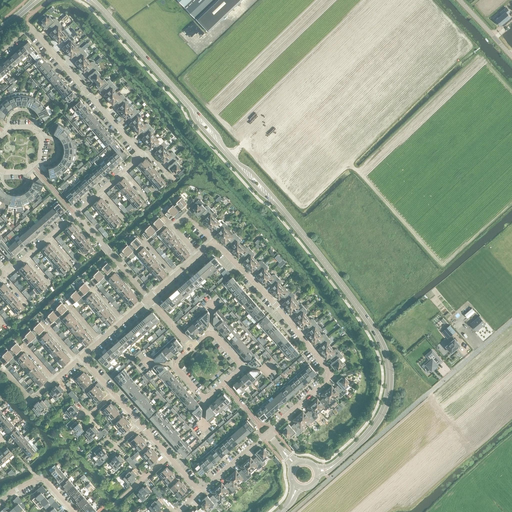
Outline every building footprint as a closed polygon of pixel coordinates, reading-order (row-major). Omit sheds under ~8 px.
[(178,0),(196,19),(197,18),(198,20),(209,31),(221,20),(242,0),(178,0)] [(496,20),(500,25),(510,17),(507,14),(509,12),(506,8),(500,12),(502,15),(496,20)] [(42,15),(40,18),(42,20),(41,20),(42,20),(43,22),(41,24),(46,29),(48,26),(50,29),(58,21),(57,20),(56,18),(54,18),(52,19),(49,16),(47,18),(46,16),(44,17),(42,15)] [(50,33),(54,38),(62,31),(60,28),(61,27),(61,25),(58,21),(50,29),(52,31),(50,33)] [(62,31),(54,38),(58,43),(61,41),(63,43),(71,36),(68,33),(66,30),(65,29),(62,31)] [(65,45),(62,48),(67,53),(75,45),(76,44),(74,41),(74,39),(71,36),(63,43),(65,45)] [(28,41),(23,46),(29,52),(30,54),(35,49),(28,41)] [(75,45),(67,53),(71,58),(73,55),(76,58),(84,50),(81,47),(79,47),(76,44),(75,45)] [(23,46),(19,49),(25,56),(29,52),(23,46)] [(19,49),(15,52),(21,59),(25,56),(19,49)] [(35,49),(30,54),(33,57),(31,58),(34,61),(35,60),(36,61),(41,57),(35,49)] [(75,62),(79,67),(88,60),(85,57),(87,56),(87,53),(84,50),(76,58),(78,60),(75,62)] [(15,52),(11,56),(17,63),(21,59),(15,52)] [(11,56),(7,59),(13,66),(17,63),(11,56)] [(34,63),(38,67),(45,61),(41,57),(34,63)] [(7,59),(4,63),(10,69),(13,66),(7,59)] [(86,70),(88,72),(96,65),(94,62),(92,61),(90,63),(88,60),(79,67),(84,72),(86,70)] [(38,67),(36,68),(40,72),(41,71),(48,65),(45,61),(38,67)] [(4,63),(0,65),(0,66),(6,73),(10,69),(4,63)] [(41,71),(45,74),(52,68),(48,65),(41,71)] [(94,80),(96,82),(100,78),(98,76),(100,74),(98,71),(99,70),(99,68),(96,65),(88,72),(90,74),(88,77),(92,82),(94,80)] [(45,74),(48,78),(55,72),(52,68),(45,74)] [(48,78),(52,82),(58,76),(55,72),(48,78)] [(52,82),(55,86),(62,80),(58,76),(52,82)] [(102,88),(104,90),(113,83),(110,80),(108,80),(106,81),(104,78),(102,80),(100,78),(96,82),(97,84),(95,85),(100,90),(102,88)] [(55,86),(58,90),(65,84),(62,80),(55,86)] [(104,95),(108,100),(116,93),(114,90),(115,89),(116,86),(113,83),(104,90),(106,93),(104,95)] [(58,90),(62,93),(68,88),(65,84),(58,90)] [(62,93),(65,97),(72,91),(68,88),(62,93)] [(72,91),(65,97),(69,102),(76,95),(72,91)] [(21,92),(13,93),(17,106),(21,105),(21,92)] [(6,96),(7,99),(13,107),(17,106),(13,93),(6,96)] [(115,103),(117,105),(125,98),(123,94),(120,94),(119,96),(116,93),(108,100),(112,105),(115,103)] [(35,98),(28,95),(26,105),(30,107),(35,98)] [(41,102),(35,98),(30,107),(34,110),(41,102)] [(116,110),(121,114),(129,107),(127,104),(128,103),(128,101),(125,98),(117,105),(119,107),(116,110)] [(7,99),(2,103),(9,110),(13,107),(7,99)] [(75,112),(83,105),(84,104),(80,100),(71,108),(74,112),(75,112)] [(45,107),(41,102),(34,110),(37,113),(45,107)] [(0,109),(6,114),(9,110),(2,103),(0,105),(0,109)] [(78,116),(80,114),(87,108),(83,105),(75,112),(78,116)] [(129,107),(121,114),(125,119),(128,117),(130,119),(138,112),(132,105),(129,107)] [(45,107),(37,113),(39,117),(41,117),(45,121),(50,116),(45,107)] [(80,114),(83,118),(90,112),(87,108),(80,114)] [(83,118),(86,122),(93,116),(90,112),(83,118)] [(129,124),(133,129),(142,122),(139,119),(141,117),(141,115),(138,112),(130,119),(132,122),(129,124)] [(86,122),(90,126),(97,120),(93,116),(86,122)] [(90,126),(93,129),(100,123),(97,120),(90,126)] [(57,121),(50,127),(54,132),(53,134),(57,136),(65,127),(57,121)] [(140,131),(142,134),(151,126),(148,123),(146,123),(144,124),(142,122),(133,129),(138,134),(140,131)] [(92,131),(95,135),(103,127),(100,123),(93,129),(92,131)] [(142,138),(146,143),(154,136),(152,133),(153,132),(154,130),(151,126),(142,134),(144,136),(142,138)] [(65,127),(57,136),(60,140),(69,134),(71,133),(65,127)] [(95,135),(98,138),(99,138),(107,131),(103,127),(95,135)] [(98,139),(101,143),(110,135),(107,131),(99,138),(98,138),(98,139)] [(60,140),(62,144),(72,140),(69,134),(60,140)] [(110,135),(101,143),(105,147),(114,139),(110,135)] [(153,146),(155,148),(163,141),(161,138),(158,138),(157,139),(154,136),(146,143),(150,148),(153,146)] [(62,144),(63,148),(76,147),(75,139),(72,140),(62,144)] [(110,145),(108,146),(111,149),(112,148),(115,151),(120,146),(114,139),(109,144),(110,145)] [(154,153),(159,158),(167,150),(165,148),(166,146),(166,144),(163,141),(155,148),(157,150),(154,153)] [(115,151),(116,152),(122,159),(127,154),(120,146),(115,151)] [(166,160),(168,163),(176,155),(173,152),(171,152),(170,153),(167,150),(159,158),(163,163),(166,160)] [(116,152),(112,155),(118,162),(122,159),(116,152)] [(63,153),(62,157),(71,161),(74,162),(76,155),(63,153)] [(112,155),(109,159),(114,165),(118,162),(112,155)] [(176,155),(168,163),(170,165),(167,167),(172,172),(174,171),(175,173),(180,169),(178,167),(180,165),(177,162),(179,161),(179,159),(176,155)] [(62,157),(60,161),(68,167),(71,161),(62,157)] [(109,159),(105,162),(111,169),(114,165),(109,159)] [(137,165),(142,171),(150,164),(146,159),(142,163),(141,162),(137,165)] [(60,161),(56,164),(63,172),(68,167),(60,161)] [(103,161),(100,164),(107,172),(111,169),(105,162),(103,161)] [(56,164),(53,167),(57,176),(63,172),(56,164)] [(99,164),(96,167),(103,176),(107,172),(100,164),(99,164)] [(142,171),(146,175),(153,168),(151,167),(152,166),(150,164),(142,171)] [(57,176),(53,167),(48,168),(48,170),(44,174),(48,179),(57,176)] [(92,171),(93,172),(99,179),(103,176),(96,167),(92,171)] [(146,175),(150,179),(158,172),(155,170),(153,168),(146,175)] [(99,179),(93,172),(89,176),(95,182),(99,179)] [(150,179),(153,183),(161,177),(159,175),(160,175),(158,172),(150,179)] [(88,174),(84,177),(85,179),(91,186),(95,182),(89,176),(88,174)] [(161,177),(153,183),(151,185),(153,187),(155,189),(156,189),(157,189),(158,189),(159,189),(160,188),(161,187),(162,187),(161,186),(165,182),(161,177)] [(32,181),(31,186),(39,191),(43,183),(39,178),(34,182),(32,181)] [(116,184),(120,190),(128,183),(125,178),(120,182),(119,181),(116,184)] [(85,179),(82,182),(88,189),(91,186),(85,179)] [(80,180),(76,184),(84,192),(88,189),(82,182),(80,180)] [(120,190),(124,194),(131,187),(130,186),(131,185),(128,183),(120,190)] [(76,184),(72,187),(80,196),(84,192),(76,184)] [(31,186),(28,190),(35,197),(39,191),(39,192),(39,191),(31,186)] [(72,187),(68,190),(76,199),(77,199),(76,199),(80,196),(72,187)] [(124,194),(128,198),(136,191),(134,189),(133,189),(131,187),(124,194)] [(9,204),(11,194),(7,193),(3,190),(0,193),(0,200),(2,202),(9,204)] [(28,190),(24,192),(29,201),(35,197),(28,190)] [(72,203),(76,199),(68,190),(64,194),(72,203)] [(128,198),(131,202),(132,202),(139,196),(137,194),(138,194),(136,191),(128,198)] [(24,192),(20,194),(23,204),(29,201),(24,192)] [(20,194),(15,195),(16,208),(23,207),(23,204),(20,194)] [(175,200),(172,203),(173,204),(182,215),(186,211),(183,207),(187,204),(184,199),(181,195),(180,196),(179,196),(178,197),(178,198),(178,199),(177,200),(178,200),(176,202),(176,201),(175,200)] [(132,202),(131,202),(130,204),(132,206),(134,208),(135,208),(136,208),(137,208),(138,207),(139,207),(139,206),(140,206),(140,205),(144,201),(139,196),(132,202)] [(93,204),(98,210),(106,203),(102,198),(98,202),(97,201),(93,204)] [(203,216),(211,209),(208,206),(206,206),(205,207),(202,204),(204,203),(201,200),(200,201),(199,200),(193,205),(195,207),(194,208),(196,210),(194,212),(199,217),(201,214),(203,216)] [(57,201),(52,205),(54,206),(60,214),(64,210),(57,201)] [(98,210),(101,214),(109,207),(107,206),(108,205),(106,203),(98,210)] [(182,215),(173,204),(172,203),(171,203),(171,204),(170,205),(169,206),(169,207),(170,208),(168,209),(169,210),(165,214),(170,219),(174,216),(177,219),(182,215)] [(54,207),(50,210),(56,217),(60,214),(54,206),(53,207),(54,207)] [(101,214),(105,218),(113,211),(111,209),(110,209),(109,207),(101,214)] [(215,218),(218,215),(216,214),(214,214),(214,212),(211,209),(203,216),(205,219),(203,221),(208,226),(215,218)] [(50,210),(46,213),(52,220),(56,217),(50,210)] [(105,218),(109,222),(116,216),(115,214),(115,213),(113,211),(105,218)] [(46,213),(42,217),(48,224),(52,220),(46,213)] [(155,223),(151,226),(159,235),(163,231),(163,230),(160,227),(165,224),(157,215),(157,216),(156,216),(156,217),(155,218),(155,219),(155,220),(154,222),(155,223)] [(116,216),(109,222),(107,224),(109,226),(111,228),(112,228),(113,228),(114,228),(115,227),(116,227),(117,226),(117,225),(121,221),(116,216)] [(42,217),(39,220),(45,227),(48,224),(42,217)] [(215,228),(217,230),(225,222),(222,219),(220,219),(218,221),(215,218),(208,226),(212,230),(215,228)] [(39,220),(35,224),(41,230),(45,227),(39,220)] [(230,230),(231,229),(228,226),(225,222),(217,230),(219,232),(216,235),(221,239),(229,232),(230,230)] [(154,239),(158,236),(159,235),(151,226),(149,223),(148,223),(148,224),(147,225),(146,226),(146,227),(147,228),(145,229),(146,230),(142,234),(147,239),(151,235),(154,239)] [(35,224),(31,227),(37,234),(41,230),(35,224)] [(64,230),(69,235),(77,228),(73,224),(69,228),(68,226),(64,230)] [(31,227),(27,230),(33,237),(37,234),(31,227)] [(158,236),(161,240),(171,231),(169,229),(168,230),(167,227),(163,230),(163,231),(159,235),(158,236)] [(69,235),(73,239),(80,233),(78,231),(79,230),(77,228),(69,235)] [(27,230),(23,234),(29,240),(33,237),(27,230)] [(230,244),(238,236),(235,233),(233,233),(230,230),(229,232),(221,239),(225,244),(228,242),(230,244)] [(171,231),(161,240),(165,244),(174,236),(173,234),(171,231)] [(73,239),(76,243),(84,236),(82,234),(82,235),(80,233),(73,239)] [(23,234),(19,237),(25,244),(29,240),(23,234)] [(132,243),(129,246),(136,255),(140,250),(138,247),(142,244),(135,235),(134,236),(133,237),(132,238),(132,239),(132,240),(133,240),(131,242),(132,243)] [(76,243),(80,247),(87,241),(86,240),(87,239),(84,236),(76,243)] [(174,236),(165,244),(169,249),(171,247),(179,240),(177,237),(176,238),(174,236)] [(230,248),(234,253),(242,246),(239,243),(241,241),(241,239),(238,236),(230,244),(232,246),(230,248)] [(19,237),(16,240),(21,247),(25,244),(19,237)] [(16,240),(12,244),(18,251),(21,247),(16,240)] [(171,247),(175,251),(182,245),(180,243),(181,242),(179,240),(171,247)] [(87,241),(80,247),(78,249),(80,251),(82,254),(83,254),(84,254),(85,253),(86,253),(87,252),(88,252),(89,251),(88,250),(92,247),(87,241)] [(131,259),(135,256),(136,255),(129,246),(126,243),(125,244),(124,244),(124,245),(124,246),(123,247),(124,248),(122,249),(123,250),(120,254),(124,259),(128,255),(131,259)] [(12,244),(8,247),(14,254),(18,251),(12,244)] [(42,250),(46,255),(54,248),(51,244),(46,248),(45,246),(42,250)] [(251,250),(248,247),(246,247),(244,244),(242,246),(234,253),(239,258),(241,255),(244,258),(251,250)] [(175,251),(178,255),(186,248),(184,246),(183,247),(182,245),(175,251)] [(8,247),(3,252),(9,258),(14,254),(8,247)] [(141,258),(149,251),(146,249),(146,250),(144,247),(140,250),(136,255),(135,256),(139,260),(141,258)] [(46,255),(50,259),(57,253),(56,251),(56,250),(54,248),(46,255)] [(186,248),(178,255),(183,261),(187,257),(186,256),(190,252),(186,248)] [(243,262),(248,267),(256,259),(253,256),(254,255),(254,253),(251,250),(244,258),(246,260),(243,262)] [(141,258),(144,263),(152,256),(150,254),(151,254),(149,251),(141,258)] [(50,259),(54,263),(62,256),(60,254),(59,255),(57,253),(50,259)] [(54,263),(57,267),(65,261),(63,259),(64,259),(62,256),(54,263)] [(144,263),(148,267),(156,260),(154,257),(153,258),(152,256),(144,263)] [(211,260),(210,260),(217,268),(222,265),(216,258),(212,261),(211,260)] [(255,269),(257,271),(265,264),(262,261),(260,261),(258,262),(256,259),(248,267),(252,272),(255,269)] [(148,267),(152,271),(159,265),(157,263),(158,262),(156,260),(148,267)] [(210,260),(206,264),(212,271),(216,268),(217,269),(217,268),(210,260)] [(57,267),(55,269),(57,271),(59,273),(60,274),(61,273),(62,273),(63,273),(64,273),(64,272),(66,271),(65,270),(69,267),(65,261),(57,267)] [(107,280),(108,279),(112,276),(109,273),(113,269),(106,261),(105,261),(105,262),(104,262),(104,263),(103,264),(103,265),(104,266),(102,267),(103,268),(100,271),(107,280)] [(19,270),(23,275),(31,268),(28,264),(24,268),(23,266),(19,270)] [(202,268),(208,275),(210,276),(214,273),(212,271),(206,264),(202,268)] [(257,276),(261,281),(269,273),(266,270),(268,269),(268,267),(265,264),(257,271),(259,274),(257,276)] [(152,271),(156,275),(164,268),(161,266),(161,267),(159,265),(152,271)] [(23,275),(27,279),(34,273),(33,271),(34,270),(31,268),(23,275)] [(103,284),(107,280),(100,271),(97,268),(96,269),(96,270),(95,271),(95,272),(95,273),(94,275),(95,276),(91,279),(96,284),(100,281),(103,284)] [(164,268),(156,275),(160,281),(164,277),(163,276),(167,273),(164,268)] [(202,268),(198,271),(204,278),(208,275),(202,268)] [(198,271),(194,275),(200,282),(204,278),(198,271)] [(27,279),(31,283),(39,276),(37,274),(36,275),(34,273),(27,279)] [(108,279),(112,284),(120,277),(118,274),(117,275),(115,273),(112,276),(108,279)] [(268,283),(270,285),(278,277),(275,274),(273,274),(272,276),(269,273),(261,281),(266,285),(268,283)] [(194,275),(190,278),(196,285),(200,282),(194,275)] [(39,276),(31,283),(35,287),(42,281),(40,279),(41,279),(39,276)] [(236,281),(232,277),(232,278),(230,276),(224,281),(229,287),(236,281)] [(112,284),(116,288),(123,282),(121,280),(122,279),(120,277),(112,284)] [(270,290),(275,294),(282,287),(280,284),(281,283),(281,280),(278,277),(270,285),(273,287),(270,290)] [(190,278),(186,282),(192,289),(196,285),(190,278)] [(47,287),(42,281),(35,287),(33,289),(35,291),(37,293),(38,294),(38,293),(39,293),(40,293),(41,293),(42,292),(43,291),(43,290),(47,287)] [(84,300),(85,299),(89,296),(86,293),(90,289),(83,281),(82,282),(81,282),(81,283),(81,284),(80,285),(81,286),(79,287),(80,288),(77,291),(84,300)] [(229,287),(233,291),(240,285),(236,281),(229,287)] [(116,288),(119,292),(127,285),(125,283),(124,283),(123,282),(116,288)] [(186,282),(182,285),(190,294),(194,291),(192,289),(186,282)] [(0,293),(1,295),(9,288),(5,284),(1,288),(0,286),(0,293)] [(119,292),(123,296),(130,290),(129,288),(127,285),(119,292)] [(178,289),(184,296),(186,298),(190,294),(182,285),(178,289)] [(233,291),(237,295),(243,289),(240,285),(233,291)] [(282,297),(284,299),(292,292),(289,288),(287,288),(284,285),(282,287),(275,294),(279,299),(282,297)] [(1,295),(4,299),(12,293),(10,291),(11,290),(9,288),(1,295)] [(80,304),(84,300),(77,291),(75,288),(74,288),(74,289),(73,290),(72,291),(72,292),(73,293),(71,295),(72,296),(68,299),(73,304),(77,301),(80,304)] [(178,289),(174,293),(180,300),(180,299),(184,296),(178,289)] [(235,297),(238,301),(247,293),(243,289),(237,295),(235,297)] [(123,296),(127,301),(135,294),(133,291),(132,292),(130,290),(123,296)] [(296,302),(297,301),(295,297),(295,295),(292,292),(284,299),(286,301),(283,303),(287,309),(296,302)] [(4,299),(8,303),(16,296),(14,294),(13,295),(12,293),(4,299)] [(85,299),(89,304),(97,297),(95,294),(94,295),(92,293),(89,296),(85,299)] [(174,293),(170,296),(178,305),(182,301),(180,299),(180,300),(174,293)] [(242,305),(244,304),(251,297),(247,293),(238,301),(242,305)] [(135,294),(127,301),(131,306),(135,303),(134,302),(138,298),(135,294)] [(8,303),(12,307),(19,301),(18,299),(16,296),(8,303)] [(165,300),(166,301),(173,308),(174,309),(178,305),(170,296),(165,300)] [(89,304),(93,308),(100,302),(98,300),(99,299),(97,297),(89,304)] [(244,304),(247,308),(254,302),(251,297),(244,304)] [(19,301),(12,307),(10,309),(12,311),(14,313),(15,314),(16,313),(17,313),(18,313),(19,312),(20,312),(20,311),(20,310),(24,307),(19,301)] [(62,320),(63,319),(66,316),(63,313),(68,309),(60,301),(59,302),(58,303),(58,304),(58,305),(58,306),(57,307),(58,308),(54,311),(62,320)] [(173,308),(166,301),(162,304),(168,312),(173,308)] [(296,314),(304,307),(302,304),(300,304),(297,301),(296,302),(287,309),(291,314),(294,311),(296,314)] [(93,308),(97,312),(105,305),(102,303),(100,302),(93,308)] [(245,309),(249,313),(258,306),(254,302),(247,308),(245,309)] [(97,312),(100,316),(108,310),(106,308),(107,308),(105,305),(97,312)] [(249,313),(252,317),(261,310),(258,306),(249,313)] [(295,318),(299,324),(308,317),(305,314),(307,313),(307,310),(304,307),(296,314),(298,316),(295,318)] [(57,324),(62,320),(54,311),(52,308),(51,308),(51,309),(50,310),(50,311),(49,311),(49,312),(50,313),(48,315),(49,316),(45,319),(50,324),(54,321),(57,324)] [(472,308),(464,315),(468,318),(475,312),(472,308)] [(206,309),(200,314),(208,323),(208,322),(209,321),(210,313),(206,309)] [(214,324),(224,316),(218,309),(216,311),(214,313),(214,321),(215,323),(214,324)] [(100,316),(104,321),(112,314),(110,311),(109,312),(108,310),(100,316)] [(261,310),(252,317),(256,322),(265,314),(261,310)] [(148,315),(155,323),(159,319),(153,312),(149,316),(148,315)] [(63,319),(66,324),(74,317),(72,314),(71,315),(70,313),(66,316),(63,319)] [(112,314),(104,321),(109,326),(112,323),(111,322),(116,318),(112,314)] [(200,314),(196,318),(204,327),(208,323),(200,314)] [(148,315),(144,319),(152,328),(156,324),(155,323),(148,315)] [(258,323),(261,328),(270,320),(266,315),(258,323)] [(214,324),(218,328),(225,322),(227,320),(224,316),(214,324)] [(481,326),(485,323),(479,316),(471,323),(477,331),(481,327),(481,326)] [(66,324),(70,328),(77,321),(76,320),(76,319),(74,317),(66,324)] [(306,327),(308,329),(316,322),(314,319),(311,319),(310,320),(308,317),(299,324),(303,329),(306,327)] [(192,321),(194,323),(200,331),(204,327),(196,318),(192,321)] [(144,319),(140,322),(148,331),(152,328),(144,319)] [(261,328),(265,332),(274,324),(270,320),(261,328)] [(39,340),(40,339),(43,336),(41,333),(45,329),(38,321),(37,321),(36,322),(35,323),(35,324),(35,325),(36,326),(34,327),(35,328),(32,331),(39,340)] [(70,328),(74,332),(82,325),(80,323),(79,323),(77,321),(70,328)] [(140,322),(136,326),(144,335),(148,331),(140,322)] [(218,328),(222,332),(229,326),(225,322),(218,328)] [(322,330),(319,326),(316,322),(308,329),(309,331),(307,334),(311,339),(319,332),(322,330)] [(194,323),(190,327),(196,334),(200,331),(194,323)] [(265,332),(269,336),(277,328),(274,324),(265,332)] [(74,332),(78,336),(85,330),(83,328),(84,328),(82,325),(74,332)] [(196,334),(190,327),(188,325),(184,329),(188,334),(187,336),(192,339),(194,336),(196,334)] [(451,336),(456,332),(450,325),(445,329),(451,336)] [(136,326),(132,330),(138,336),(140,338),(144,335),(136,326)] [(222,332),(225,336),(232,330),(229,326),(222,332)] [(34,344),(39,340),(32,331),(29,328),(28,329),(27,330),(27,331),(26,332),(27,333),(25,335),(26,336),(23,339),(27,344),(31,341),(34,344)] [(225,336),(229,340),(238,332),(234,328),(232,330),(225,336)] [(269,336),(272,340),(281,332),(277,328),(269,336)] [(78,336),(81,341),(89,334),(87,331),(86,332),(85,330),(78,336)] [(132,330),(128,333),(134,340),(138,336),(132,330)] [(232,344),(239,338),(241,336),(238,332),(229,340),(232,344)] [(277,342),(278,342),(284,336),(281,332),(272,340),(276,344),(277,342)] [(318,342),(319,344),(328,337),(325,334),(323,334),(322,335),(319,332),(311,339),(315,344),(318,342)] [(40,339),(44,344),(52,337),(49,334),(49,335),(47,333),(43,336),(40,339)] [(128,333),(124,337),(130,344),(131,345),(135,342),(134,340),(128,333)] [(89,334),(81,341),(86,346),(90,343),(89,342),(93,338),(89,334)] [(278,342),(281,346),(288,340),(284,336),(278,342)] [(44,344),(47,348),(55,341),(53,340),(54,339),(52,337),(44,344)] [(124,337),(120,340),(126,347),(130,344),(124,337)] [(319,349),(323,354),(331,347),(329,344),(331,343),(331,341),(328,337),(319,344),(321,346),(319,349)] [(232,344),(236,348),(243,342),(239,338),(232,344)] [(176,339),(172,343),(178,350),(181,348),(183,346),(181,341),(179,342),(176,339)] [(458,347),(460,345),(454,339),(446,346),(452,352),(453,352),(455,350),(458,347)] [(120,340),(116,344),(122,351),(126,347),(120,340)] [(279,348),(283,352),(292,344),(288,340),(281,346),(279,348)] [(16,360),(17,359),(21,356),(18,353),(22,349),(15,341),(14,341),(14,342),(13,342),(13,343),(12,344),(12,345),(13,346),(11,347),(12,348),(9,351),(16,360)] [(47,348),(51,352),(59,345),(57,343),(56,343),(55,341),(47,348)] [(170,341),(166,344),(174,353),(178,350),(172,343),(170,341)] [(236,348),(239,352),(247,346),(243,342),(236,348)] [(116,344),(112,347),(119,356),(123,353),(122,351),(116,344)] [(166,344),(162,348),(170,357),(174,353),(166,344)] [(283,352),(286,356),(295,348),(292,344),(283,352)] [(51,352),(55,356),(62,350),(60,348),(61,348),(59,345),(51,352)] [(239,352),(243,356),(250,350),(247,346),(239,352)] [(107,351),(114,358),(115,360),(119,356),(112,347),(107,351)] [(329,357),(331,359),(340,352),(337,349),(335,349),(334,350),(331,347),(323,354),(327,359),(329,357)] [(11,364),(16,360),(9,351),(6,348),(5,349),(5,350),(4,351),(4,352),(4,353),(3,355),(4,356),(0,358),(0,359),(5,364),(9,361),(11,364)] [(162,348),(158,351),(166,360),(170,357),(162,348)] [(295,348),(286,356),(290,360),(299,353),(295,348)] [(55,356),(59,361),(67,354),(64,351),(64,352),(62,350),(55,356)] [(243,356),(247,360),(254,354),(250,350),(243,356)] [(432,370),(438,365),(437,364),(441,360),(432,350),(426,355),(431,360),(423,367),(428,372),(431,369),(432,370)] [(107,351),(103,354),(110,362),(111,362),(110,361),(114,358),(107,351)] [(166,360),(158,351),(152,357),(156,361),(164,361),(165,360),(166,360)] [(247,360),(250,364),(257,358),(259,357),(256,352),(254,354),(247,360)] [(340,352),(331,359),(333,361),(331,364),(335,369),(337,367),(339,369),(343,366),(341,364),(343,362),(341,359),(342,358),(343,356),(340,352)] [(17,359),(21,364),(29,357),(27,354),(26,355),(24,353),(21,356),(17,359)] [(67,354),(59,361),(63,366),(67,363),(66,362),(70,358),(67,354)] [(110,362),(103,354),(103,355),(104,356),(100,359),(108,368),(112,364),(110,362)] [(21,364),(25,368),(32,361),(30,360),(31,359),(29,357),(21,364)] [(25,368),(28,372),(36,365),(34,363),(33,363),(32,361),(25,368)] [(304,367),(305,368),(312,377),(313,376),(312,375),(316,372),(308,363),(304,367)] [(28,372),(32,376),(39,370),(38,368),(36,365),(28,372)] [(151,368),(157,374),(166,367),(165,366),(165,367),(163,365),(155,365),(151,368)] [(162,377),(169,371),(166,367),(157,374),(160,378),(162,377)] [(305,368),(301,371),(308,380),(312,377),(305,368)] [(32,376),(36,381),(44,374),(42,371),(41,372),(39,370),(32,376)] [(76,379),(80,384),(89,376),(87,374),(86,375),(84,372),(83,373),(81,370),(72,378),(75,380),(76,379)] [(250,371),(258,380),(264,374),(260,370),(252,370),(251,371),(250,371)] [(115,377),(119,381),(126,375),(122,371),(115,377)] [(162,377),(166,381),(173,375),(169,371),(162,377)] [(246,374),(252,381),(254,383),(258,380),(250,371),(246,374)] [(301,371),(297,375),(304,384),(308,380),(301,371)] [(44,374),(36,381),(40,386),(44,383),(43,382),(47,378),(44,374)] [(246,374),(242,378),(248,385),(252,381),(246,374)] [(119,381),(122,385),(129,379),(126,375),(119,381)] [(166,381),(169,385),(176,379),(173,375),(166,381)] [(294,380),(300,387),(304,384),(297,375),(293,379),(294,380)] [(82,389),(84,392),(91,386),(89,384),(92,381),(90,379),(91,378),(89,376),(80,384),(84,388),(82,389)] [(339,384),(337,386),(344,395),(347,392),(347,390),(346,388),(349,385),(347,383),(349,382),(345,377),(343,379),(342,377),(337,382),(339,384)] [(242,378),(238,381),(244,389),(248,385),(242,378)] [(122,385),(126,388),(132,383),(129,379),(122,385)] [(169,385),(173,389),(180,383),(176,379),(169,385)] [(294,380),(290,384),(296,391),(300,387),(294,380)] [(126,388),(129,392),(137,385),(134,381),(132,383),(126,388)] [(244,389),(238,381),(235,383),(232,385),(235,390),(237,389),(241,394),(245,390),(244,389)] [(175,395),(177,393),(176,393),(184,387),(180,383),(173,389),(171,391),(175,395)] [(52,389),(53,390),(50,393),(54,397),(53,397),(56,401),(60,397),(59,396),(63,393),(62,392),(65,390),(60,384),(57,387),(56,385),(52,389)] [(129,392),(132,396),(139,390),(141,389),(139,386),(140,385),(139,384),(137,385),(129,392)] [(290,384),(286,388),(292,394),(296,391),(290,384)] [(88,392),(92,397),(101,389),(99,387),(98,388),(96,385),(93,388),(91,386),(84,392),(86,394),(88,392)] [(332,386),(327,390),(334,398),(337,396),(339,397),(341,397),(344,395),(337,386),(334,388),(332,386)] [(176,393),(177,393),(180,397),(187,391),(184,387),(176,393)] [(286,388),(282,391),(288,398),(292,394),(286,388)] [(101,389),(92,397),(96,402),(94,403),(96,405),(103,400),(101,397),(104,395),(101,392),(102,391),(101,389)] [(276,393),(278,395),(284,402),(288,398),(282,391),(280,389),(276,393)] [(132,396),(136,400),(142,394),(139,390),(132,396)] [(325,397),(322,399),(329,407),(333,404),(333,402),(331,401),(334,398),(327,390),(322,394),(325,397)] [(180,397),(184,401),(191,395),(187,391),(180,397)] [(136,400),(139,404),(147,396),(144,392),(142,394),(136,400)] [(220,397),(226,404),(228,406),(232,402),(227,397),(228,396),(224,392),(222,395),(220,397)] [(184,401),(187,405),(194,399),(191,395),(184,401)] [(278,395),(274,398),(280,405),(284,402),(278,395)] [(139,404),(142,408),(151,400),(147,396),(139,404)] [(220,397),(216,401),(222,408),(226,404),(220,397)] [(52,405),(46,398),(43,401),(42,400),(40,402),(39,401),(35,404),(36,405),(33,408),(36,412),(35,413),(38,416),(43,412),(42,411),(45,408),(47,406),(48,408),(52,405)] [(274,398),(270,402),(276,409),(280,405),(274,398)] [(318,398),(313,403),(320,411),(323,408),(324,410),(326,410),(329,407),(322,399),(320,401),(318,398)] [(189,411),(191,409),(198,403),(194,399),(187,405),(185,407),(189,411)] [(142,408),(146,411),(152,406),(154,404),(151,400),(142,408)] [(264,404),(266,405),(272,412),(276,409),(270,402),(268,400),(264,404)] [(212,404),(218,411),(220,413),(224,409),(222,408),(216,401),(212,404)] [(77,411),(79,409),(74,403),(72,405),(71,404),(68,407),(67,407),(63,410),(66,414),(67,413),(70,417),(73,414),(74,415),(78,412),(77,411)] [(103,410),(107,415),(116,407),(114,405),(114,406),(111,403),(108,406),(106,403),(100,409),(102,412),(103,410)] [(191,409),(194,413),(201,407),(198,403),(191,409)] [(310,410),(308,412),(315,420),(318,417),(318,415),(317,413),(320,411),(313,403),(308,407),(310,410)] [(212,404),(208,408),(214,415),(218,411),(212,404)] [(261,408),(268,416),(272,412),(266,405),(262,409),(261,408)] [(152,406),(146,411),(149,416),(156,410),(152,406)] [(110,420),(112,423),(118,417),(116,415),(119,412),(117,410),(118,409),(116,407),(107,415),(111,419),(110,420)] [(194,413),(192,415),(198,421),(202,418),(202,410),(201,408),(202,407),(201,407),(194,413)] [(214,415),(208,408),(208,409),(207,410),(206,418),(208,420),(210,422),(216,417),(214,415)] [(268,416),(261,408),(256,412),(263,419),(267,415),(267,416),(268,416)] [(154,421),(161,415),(163,414),(159,410),(151,417),(154,421)] [(303,411),(298,415),(306,424),(308,421),(310,423),(312,423),(315,420),(308,412),(305,414),(303,411)] [(154,421),(158,425),(164,419),(161,415),(154,421)] [(296,422),(293,424),(301,433),(304,430),(304,428),(303,426),(306,424),(298,415),(293,420),(296,422)] [(0,426),(0,429),(0,430),(10,421),(6,417),(0,422),(2,425),(0,426)] [(115,424),(119,428),(128,420),(126,418),(125,419),(123,417),(120,419),(118,417),(112,423),(114,425),(115,424)] [(80,434),(84,430),(81,427),(82,426),(79,423),(78,424),(76,421),(74,422),(72,419),(66,425),(69,428),(71,427),(72,429),(75,433),(74,433),(78,438),(81,435),(80,434)] [(158,425),(161,429),(168,423),(164,419),(158,425)] [(247,419),(243,423),(250,431),(250,430),(254,427),(247,419)] [(128,420),(119,428),(123,433),(122,434),(124,436),(130,431),(128,429),(131,426),(129,423),(130,422),(128,420)] [(10,421),(0,430),(2,432),(5,429),(8,432),(14,426),(10,421)] [(161,429),(164,433),(173,425),(170,421),(168,423),(161,429)] [(238,426),(240,428),(246,435),(250,431),(243,423),(238,426)] [(301,433),(293,424),(291,426),(289,424),(284,428),(285,430),(283,432),(287,436),(289,434),(291,436),(294,434),(295,435),(297,435),(301,433)] [(164,433),(168,437),(174,431),(176,429),(173,425),(164,433)] [(97,433),(99,431),(94,426),(92,428),(91,427),(87,430),(88,431),(85,434),(88,438),(87,438),(90,442),(95,438),(94,437),(97,434),(97,433)] [(8,439),(10,441),(20,432),(16,428),(9,433),(12,436),(8,439)] [(240,428),(236,432),(242,438),(246,435),(240,428)] [(168,437),(171,440),(178,435),(174,431),(168,437)] [(15,440),(17,443),(24,437),(20,432),(10,441),(12,443),(15,440)] [(236,432),(232,435),(238,442),(242,438),(236,432)] [(131,441),(135,446),(144,438),(142,436),(141,437),(139,434),(136,437),(134,435),(127,440),(129,443),(131,441)] [(16,448),(18,450),(30,440),(26,435),(24,437),(17,443),(19,445),(16,448)] [(171,440),(175,444),(181,438),(178,435),(171,440)] [(232,435),(228,439),(234,446),(238,442),(232,435)] [(137,452),(139,454),(146,448),(144,446),(147,444),(144,441),(145,440),(144,438),(135,446),(139,450),(137,452)] [(175,444),(178,448),(184,442),(181,438),(175,444)] [(228,439),(224,442),(230,449),(234,446),(228,439)] [(23,449),(25,452),(34,444),(30,440),(18,450),(20,452),(23,449)] [(218,444),(220,446),(226,453),(230,449),(224,442),(222,440),(218,444)] [(178,448),(181,452),(188,446),(184,442),(178,448)] [(34,444),(25,452),(27,454),(24,457),(26,459),(38,449),(34,444)] [(104,459),(108,456),(105,453),(106,452),(103,448),(102,449),(100,447),(98,448),(96,445),(89,450),(93,454),(95,452),(96,454),(96,455),(99,458),(98,459),(102,463),(105,460),(104,459)] [(188,446),(181,452),(185,456),(192,450),(188,445),(188,446)] [(1,446),(0,447),(0,448),(9,458),(13,454),(7,447),(4,449),(1,446)] [(220,446),(216,449),(216,450),(222,456),(226,453),(220,446)] [(0,451),(1,452),(0,452),(0,456),(5,462),(9,458),(0,448),(0,451)] [(143,455),(147,459),(155,452),(154,450),(153,450),(150,448),(147,450),(146,448),(139,454),(141,456),(143,455)] [(214,448),(210,451),(218,460),(222,456),(216,450),(216,449),(214,448)] [(258,456),(255,458),(262,466),(266,463),(266,461),(264,460),(268,457),(266,455),(268,453),(264,449),(262,451),(260,449),(255,453),(258,456)] [(210,451),(206,455),(214,463),(218,460),(210,451)] [(155,452),(147,459),(151,464),(149,465),(151,468),(158,462),(156,460),(159,457),(156,454),(157,454),(155,452)] [(116,455),(112,459),(113,460),(110,462),(114,466),(113,467),(116,470),(120,467),(119,466),(123,463),(122,462),(125,460),(120,454),(117,457),(116,455)] [(202,458),(204,460),(209,467),(214,463),(206,455),(202,458)] [(251,457),(246,462),(253,470),(256,467),(257,469),(259,469),(262,466),(255,458),(253,460),(251,457)] [(199,462),(198,463),(205,471),(209,467),(204,460),(200,464),(199,462)] [(243,468),(241,470),(248,479),(251,476),(251,474),(250,472),(253,470),(246,462),(241,466),(243,468)] [(205,471),(198,463),(194,466),(200,473),(204,470),(205,471)] [(51,474),(54,477),(61,471),(59,468),(60,467),(57,464),(56,465),(55,466),(54,464),(47,470),(50,474),(51,474)] [(159,474),(163,478),(172,471),(170,469),(169,470),(167,467),(164,469),(162,467),(156,473),(158,475),(159,474)] [(138,475),(133,469),(130,471),(126,474),(126,473),(121,477),(124,480),(125,479),(128,483),(132,480),(133,481),(136,478),(135,477),(138,475)] [(236,470),(231,474),(239,482),(241,480),(243,481),(245,482),(248,479),(241,470),(238,472),(236,470)] [(56,481),(59,484),(67,477),(66,476),(67,475),(64,472),(63,473),(61,471),(54,477),(57,480),(56,481)] [(166,484),(168,486),(174,481),(172,479),(175,476),(173,473),(174,473),(172,471),(163,478),(167,483),(166,484)] [(239,482),(231,474),(226,478),(229,481),(226,483),(234,491),(235,493),(236,491),(235,490),(237,489),(237,486),(236,485),(239,482)] [(63,487),(66,491),(73,484),(71,482),(72,481),(69,477),(68,478),(67,477),(59,484),(62,487),(63,487)] [(171,487),(175,492),(184,484),(182,482),(181,483),(179,480),(176,483),(174,481),(168,486),(170,489),(171,487)] [(222,483),(217,487),(224,495),(227,493),(228,494),(230,494),(234,491),(226,483),(224,485),(222,483)] [(68,494),(71,498),(79,491),(78,490),(79,489),(76,485),(75,486),(73,484),(66,491),(69,494),(68,494)] [(184,484),(175,492),(179,496),(178,498),(180,500),(186,495),(184,492),(187,490),(185,487),(186,486),(184,484)] [(32,500),(36,504),(44,497),(42,493),(46,490),(42,485),(32,494),(35,497),(32,500)] [(149,493),(152,491),(147,485),(144,487),(143,486),(140,490),(140,491),(137,493),(141,497),(140,498),(143,501),(147,498),(147,497),(150,494),(149,493)] [(214,494),(212,496),(219,504),(222,501),(223,499),(221,498),(224,495),(217,487),(212,491),(214,494)] [(74,501),(77,504),(85,498),(83,495),(84,494),(81,491),(80,492),(79,491),(71,498),(74,501)] [(219,504),(212,496),(210,498),(207,495),(202,500),(204,502),(202,503),(206,508),(205,509),(207,511),(208,511),(211,510),(209,508),(213,505),(214,507),(216,507),(219,504)] [(16,504),(13,507),(17,511),(24,511),(25,511),(23,508),(26,506),(17,496),(13,500),(16,504)] [(43,506),(46,509),(55,500),(51,496),(47,499),(44,497),(36,504),(40,509),(43,506)] [(80,508),(83,511),(91,504),(90,503),(91,502),(88,499),(87,500),(85,498),(77,504),(80,508)] [(161,506),(163,504),(158,498),(156,500),(155,500),(152,503),(151,502),(147,506),(150,509),(150,508),(153,511),(154,511),(157,510),(158,511),(162,507),(161,506)] [(47,511),(56,511),(58,511),(55,509),(59,505),(55,500),(46,509),(48,511),(47,511)]
